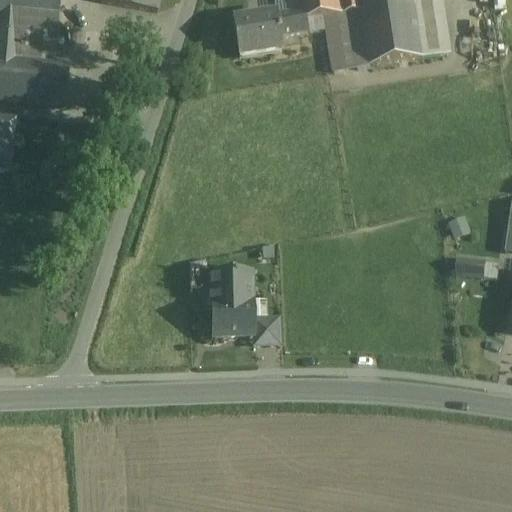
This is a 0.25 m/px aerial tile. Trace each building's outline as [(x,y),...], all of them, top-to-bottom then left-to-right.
[(60,0),(0,0),(0,25),(57,31),(60,0)] [(102,0),(101,5),(139,12),(140,0),(102,0)] [(140,0),(139,12),(157,15),(159,0),(140,0)] [(342,0),(296,0),(299,16),(301,24),(308,22),(325,20),(344,17),(342,0)] [(359,0),(342,0),(344,17),(362,15),(359,0)] [(359,0),(362,15),(416,8),(414,0),(359,0)] [(416,8),(362,15),(369,70),(424,61),(416,8)] [(344,17),(325,20),(334,76),(370,70),(369,70),(362,15),(344,17)] [(276,16),(233,22),(239,61),(240,60),(240,59),(280,52),(280,54),(282,53),(281,50),(280,41),(297,38),(310,36),(308,22),(301,24),(299,16),(276,20),(276,16)] [(57,31),(0,25),(0,59),(54,64),(57,31)] [(297,38),(280,41),(281,50),(298,47),(297,38)] [(0,59),(0,103),(64,110),(69,66),(54,64),(0,59)] [(13,127),(0,125),(0,132),(12,134),(13,127)] [(12,134),(0,132),(0,174),(8,176),(12,134)] [(467,219),(451,223),(456,240),(472,236),(467,219)] [(458,278),(500,279),(501,263),(458,262),(458,278)] [(211,271),(188,272),(189,296),(203,296),(211,295),(211,282),(211,278),(211,271)] [(251,277),(211,278),(211,282),(211,295),(203,296),(204,307),(211,307),(212,341),(253,340),(254,340),(253,324),(253,304),(251,304),(251,277)] [(280,323),(253,324),(254,340),(253,340),(253,350),(281,349),(280,323)]
